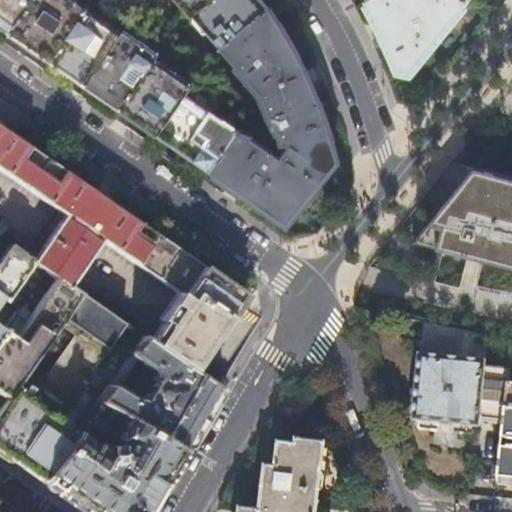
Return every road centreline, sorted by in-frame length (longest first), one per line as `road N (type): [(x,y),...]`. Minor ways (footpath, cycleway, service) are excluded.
road 1 (residential): [(0,74),(311,288)]
road 2 (residential): [(177,511),(311,288)]
road 3 (residential): [(311,288),(402,511)]
road 4 (residential): [(395,181),(357,78),(316,0)]
road 5 (residential): [(395,181),(511,34)]
road 6 (residential): [(311,288),(395,181)]
